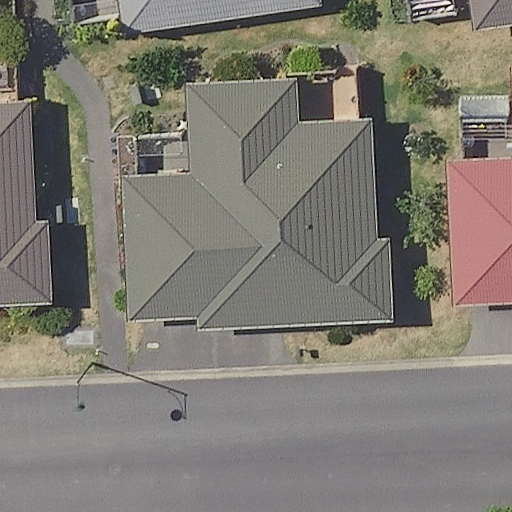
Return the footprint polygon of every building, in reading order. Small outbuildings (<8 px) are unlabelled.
[(132,0),(136,30),(325,2),(324,0),(132,0)] [(511,18),(511,0),(481,0),(483,21),(511,18)] [(387,129),(347,130),(346,76),(289,76),(200,78),(202,178),(137,179),(139,320),(391,315),(387,129)] [(78,228),(28,227),(29,114),(0,113),(0,303),(27,304),(77,304),(78,228)] [(511,167),(464,169),(467,307),(511,306),(511,167)]
